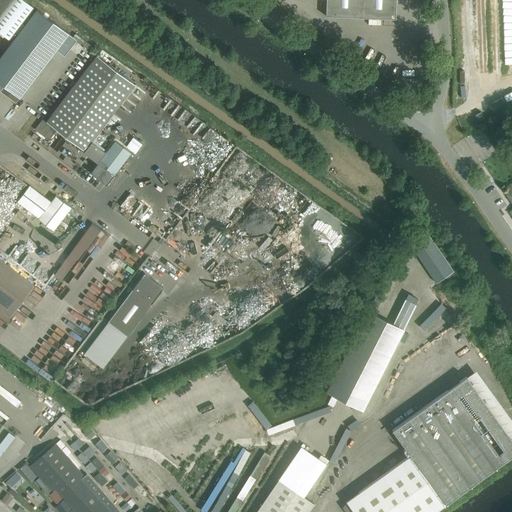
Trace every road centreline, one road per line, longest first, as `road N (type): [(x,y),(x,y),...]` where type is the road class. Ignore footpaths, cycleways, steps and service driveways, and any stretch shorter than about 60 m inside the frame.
road 1 (unclassified): [(429,131),(239,0)]
road 2 (unclassified): [(1,134),(144,238)]
road 3 (unclassified): [(511,242),(429,131)]
road 4 (unclassified): [(429,131),(446,61),(442,0)]
road 5 (unknown): [(322,0),(351,11),(443,16)]
